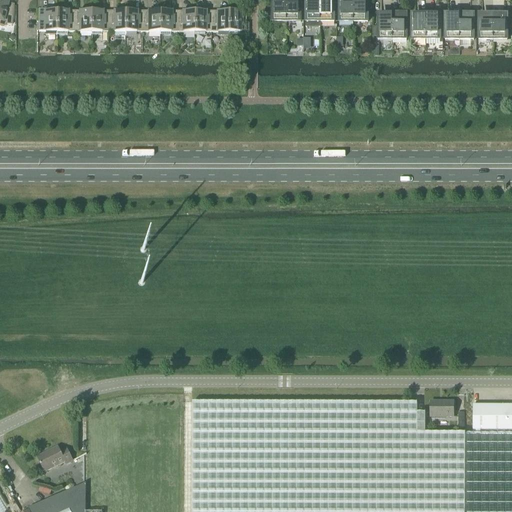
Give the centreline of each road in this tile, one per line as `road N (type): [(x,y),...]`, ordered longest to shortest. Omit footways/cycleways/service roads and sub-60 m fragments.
road 1 (tertiary): [(0,428),(112,384),(511,381)]
road 2 (primary): [(511,154),(0,156)]
road 3 (primary): [(0,177),(511,178)]
